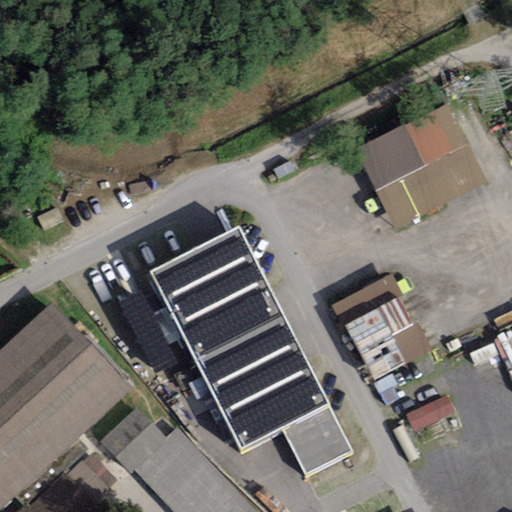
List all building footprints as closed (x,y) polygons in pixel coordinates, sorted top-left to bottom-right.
[(447,110),(356,156),(395,232),(486,185),(447,110)] [(238,238),(153,281),(242,455),(282,434),(306,480),(351,457),(238,238)] [(374,381),(434,354),(398,276),(338,303),(374,381)] [(140,395),(50,301),(0,348),(0,511),(2,511),(16,499),(28,511),(26,511),(93,511),(123,484),(86,445),(140,395)] [(416,433),(447,422),(441,403),(409,413),(416,433)] [(168,444),(137,413),(100,449),(162,511),(255,511),(178,434),(168,444)]
